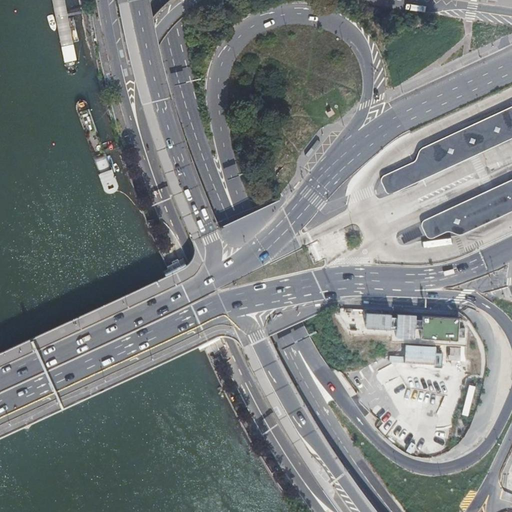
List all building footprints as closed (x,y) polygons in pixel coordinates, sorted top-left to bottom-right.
[(52,0),(65,70),(67,73),(71,75),(74,74),(77,72),(77,69),(65,0),(52,0)] [(78,105),(78,108),(104,193),(107,196),(112,195),(115,193),(117,189),(89,104),(86,101),(83,101),(79,102),(78,105)] [(400,168),(377,178),(381,187),(385,195),(412,183),(450,165),(469,157),(492,146),(511,137),(511,106),(506,109),(448,136),(417,150),(413,162),(400,168)] [(445,232),(457,236),(511,210),(511,179),(485,192),(417,223),(426,241),(445,232)] [(364,312),(363,334),(456,338),(457,318),(418,316),(418,315),(364,312)] [(404,350),(390,354),(396,377),(391,377),(386,384),(388,390),(393,390),(402,397),(409,389),(416,394),(427,394),(421,402),(416,402),(412,406),(425,406),(437,403),(442,407),(448,398),(452,397),(463,383),(463,381),(470,373),(470,363),(464,358),(465,348),(449,347),(448,359),(445,346),(420,345),(401,350),(404,350)]
